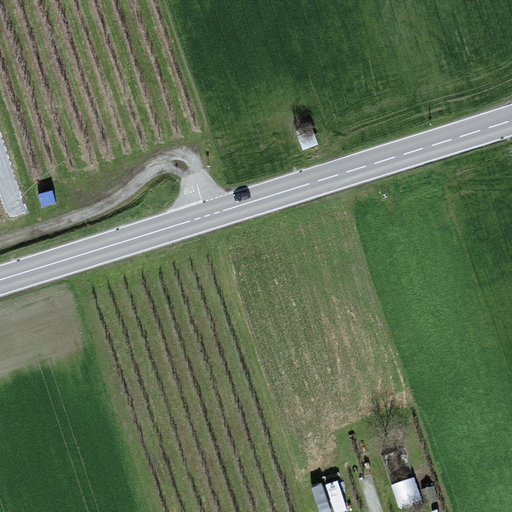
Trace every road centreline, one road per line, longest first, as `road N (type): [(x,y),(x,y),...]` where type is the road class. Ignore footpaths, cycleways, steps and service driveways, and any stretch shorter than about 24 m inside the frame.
road 1 (tertiary): [(511,120),(0,280)]
road 2 (track): [(207,215),(189,161),(174,160),(95,210),(0,240)]
